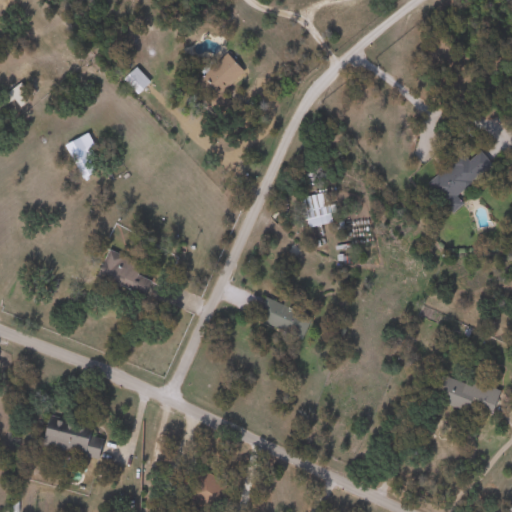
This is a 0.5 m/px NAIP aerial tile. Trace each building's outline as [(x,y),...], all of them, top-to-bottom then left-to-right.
[(244,67),(223,91),(204,74),(225,50),(244,67)] [(137,94),(124,77),(139,66),(152,83),(137,94)] [(96,146),(72,158),(66,145),(89,133),(96,146)] [(467,157),(469,160),(484,151),(496,169),(442,203),(428,181),(467,157)] [(333,222),(309,227),(304,196),(328,192),(333,222)] [(153,280),(145,298),(97,277),(109,249),(144,265),(139,275),(153,280)] [(300,340),(254,317),(264,295),(311,318),(300,340)] [(444,372),(502,391),(492,419),(435,400),(444,372)] [(101,458),(46,445),(52,420),(107,433),(101,458)]
